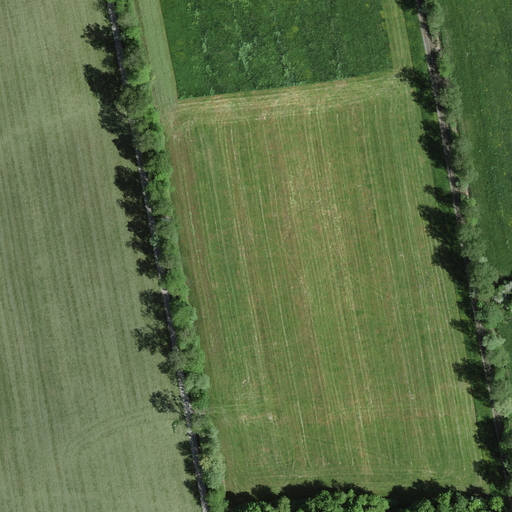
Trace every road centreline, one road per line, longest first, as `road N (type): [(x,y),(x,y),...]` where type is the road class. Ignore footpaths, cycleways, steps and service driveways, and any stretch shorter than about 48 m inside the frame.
road 1 (track): [(113,0),(208,511)]
road 2 (track): [(419,0),(511,490)]
